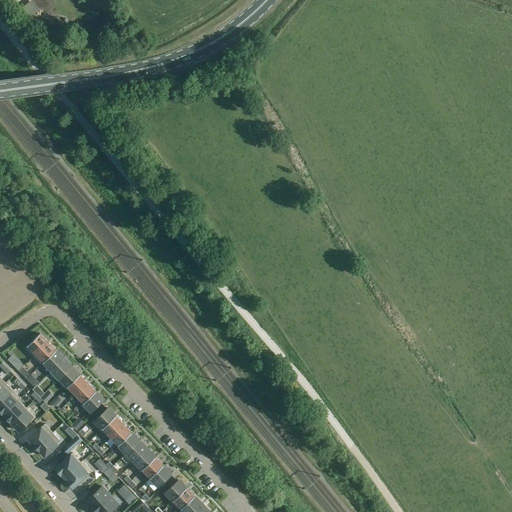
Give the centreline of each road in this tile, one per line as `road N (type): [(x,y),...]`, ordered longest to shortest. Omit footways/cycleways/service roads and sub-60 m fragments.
road 1 (unclassified): [(352,448),(0,22)]
road 2 (residential): [(0,342),(42,313),(57,313),(248,511)]
road 3 (primary): [(0,91),(181,58),(267,0)]
